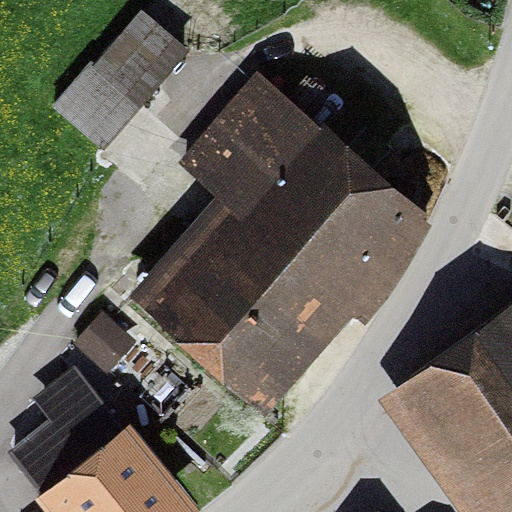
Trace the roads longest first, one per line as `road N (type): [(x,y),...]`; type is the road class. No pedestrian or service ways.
road 1 (residential): [(511,89),(460,225),(334,425)]
road 2 (residential): [(334,425),(245,511)]
road 3 (residential): [(421,511),(334,425)]
